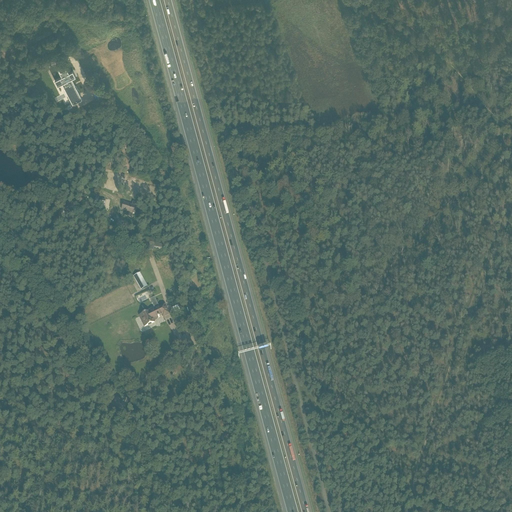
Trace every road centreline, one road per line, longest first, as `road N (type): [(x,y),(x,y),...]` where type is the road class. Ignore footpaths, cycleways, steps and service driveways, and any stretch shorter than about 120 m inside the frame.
road 1 (motorway): [(154,0),(292,511)]
road 2 (motorway): [(305,511),(168,0)]
road 3 (track): [(426,511),(406,481),(511,203)]
road 4 (track): [(406,481),(258,238)]
road 5 (track): [(446,71),(387,129),(248,153)]
road 6 (track): [(116,406),(0,230)]
road 7 (track): [(511,127),(488,115),(384,0)]
road 8 (track): [(0,426),(87,433),(116,406)]
road 9 (track): [(179,511),(116,406)]
